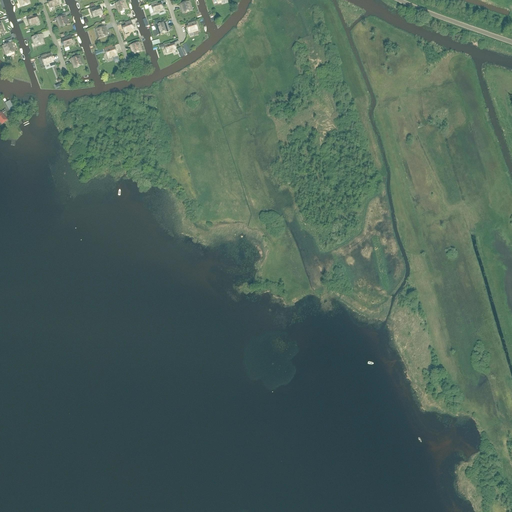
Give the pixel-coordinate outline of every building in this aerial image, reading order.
[(59,5),(57,0),(50,0),(51,1),(47,2),(49,8),(59,5)] [(128,10),(124,1),(120,2),(120,0),(115,2),(116,4),(115,4),(118,13),(128,10)] [(189,2),(179,5),(183,14),(192,11),(189,2)] [(163,10),(161,5),(157,6),(157,4),(151,6),(153,14),(163,10)] [(102,14),(100,9),(97,10),(96,8),(90,10),(93,18),(102,14)] [(39,23),(37,17),(33,18),(32,16),(27,19),(29,26),(39,23)] [(65,16),(56,19),(59,28),(68,25),(65,16)] [(130,21),(125,23),(126,27),(122,28),(124,34),(134,30),(130,21)] [(165,23),(156,26),(159,35),(168,32),(165,23)] [(188,34),(198,31),(195,23),(189,25),(190,27),(186,28),(188,34)] [(95,28),(99,39),(108,36),(104,25),(95,28)] [(64,37),(65,38),(61,40),(64,49),(65,49),(65,51),(69,50),(69,47),(74,46),(70,36),(72,36),(72,34),(64,37)] [(41,35),(32,38),(35,47),(44,44),(41,35)] [(139,43),(130,46),(133,55),(142,52),(139,43)] [(2,47),(5,56),(6,56),(7,58),(15,55),(14,53),(15,53),(11,44),(2,47)] [(176,51),(174,45),(170,46),(170,44),(164,46),(166,54),(176,51)] [(182,47),(176,48),(179,57),(185,56),(182,47)] [(117,55),(115,49),(111,50),(110,48),(104,50),(107,58),(117,55)] [(53,63),(50,54),(41,58),(44,67),(53,63)] [(80,56),(70,60),(74,69),(83,66),(80,56)]
